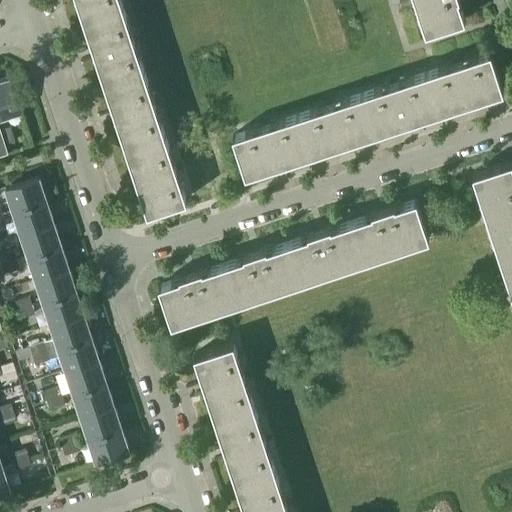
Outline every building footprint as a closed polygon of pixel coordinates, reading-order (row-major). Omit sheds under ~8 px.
[(79,0),(86,18),(124,6),(121,0),(79,0)] [(466,19),(459,0),(401,0),(400,1),(402,8),(417,3),(427,32),(466,19)] [(124,6),(86,18),(107,83),(145,70),(135,40),(141,38),(139,33),(133,35),(124,6)] [(440,110),(505,89),(492,50),(461,60),(459,54),(454,56),(456,62),(427,71),(440,110)] [(145,70),(107,83),(128,147),(166,135),(156,105),(162,103),(161,98),(154,100),(145,70)] [(392,83),(362,92),(375,131),(440,110),(427,71),(397,81),(395,75),(390,77),(392,83)] [(12,76),(0,80),(0,117),(23,110),(12,76)] [(327,104),(298,113),(311,152),(375,131),(362,92),(332,102),(330,96),(325,98),(327,104)] [(233,134),(233,135),(246,173),(311,152),(298,113),(268,123),(266,117),(261,119),(263,125),(233,134)] [(15,139),(11,125),(2,128),(7,142),(15,139)] [(176,164),(166,135),(128,147),(149,212),(187,199),(177,169),(183,167),(182,162),(176,164)] [(472,171),(493,236),(511,229),(511,160),(511,158),(472,171)] [(7,187),(14,210),(48,199),(40,176),(7,187)] [(415,196),(351,218),(365,257),(429,235),(415,196)] [(56,222),(48,199),(14,210),(22,233),(56,222)] [(351,218),(287,239),(300,278),(365,257),(351,218)] [(63,245),(56,222),(22,233),(29,256),(63,245)] [(511,229),(493,236),(511,292),(511,229)] [(300,278),(287,239),(223,261),(236,300),(300,278)] [(70,268),(63,245),(29,256),(37,279),(70,268)] [(0,254),(3,262),(17,258),(14,249),(0,253),(0,254)] [(17,258),(3,262),(5,271),(19,267),(17,258)] [(172,321),(236,300),(223,261),(158,282),(172,321)] [(78,290),(70,268),(37,279),(44,301),(78,290)] [(44,301),(52,324),(85,313),(78,290),(44,301)] [(19,308),(32,303),(29,295),(16,299),(19,308)] [(34,312),(32,303),(19,308),(21,316),(34,312)] [(93,336),(85,313),(52,324),(59,347),(93,336)] [(100,359),(93,336),(59,347),(66,370),(100,359)] [(195,352),(216,417),(256,404),(235,339),(195,352)] [(31,346),(34,354),(47,350),(44,341),(31,346)] [(31,346),(15,351),(18,360),(34,354),(31,346)] [(50,359),(47,350),(34,354),(37,363),(50,359)] [(108,381),(100,359),(66,370),(74,392),(108,381)] [(115,404),(108,381),(74,392),(81,415),(115,404)] [(45,390),(48,399),(62,395),(59,386),(45,390)] [(62,395),(48,399),(50,408),(65,404),(62,395)] [(0,414),(14,410),(11,401),(0,404),(0,414)] [(123,427),(115,404),(81,415),(89,438),(123,427)] [(277,468),(256,404),(216,417),(237,481),(277,468)] [(14,410),(0,414),(0,419),(1,424),(16,419),(14,410)] [(130,450),(123,427),(89,438),(96,461),(130,450)] [(62,444),(77,440),(74,431),(59,436),(62,444)] [(77,440),(62,444),(65,453),(80,448),(77,440)] [(13,460),(29,455),(26,446),(10,451),(13,460)] [(32,464),(29,455),(13,460),(16,469),(32,464)] [(3,466),(0,466),(0,493),(11,490),(3,466)] [(291,511),(277,468),(237,481),(247,511),(291,511)]
